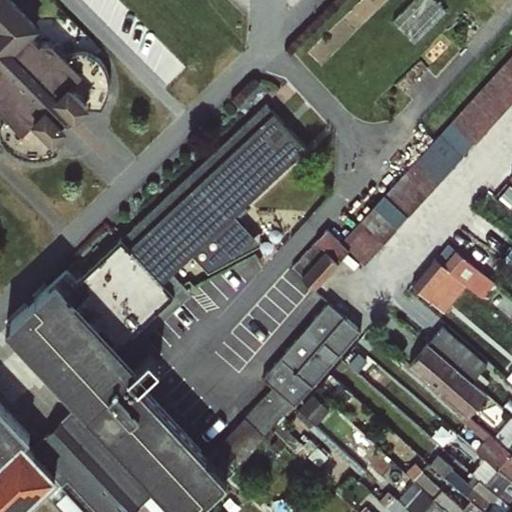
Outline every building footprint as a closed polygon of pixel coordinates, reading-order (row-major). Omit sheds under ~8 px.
[(87,102),(98,106),(107,82),(96,56),(82,48),(62,53),(49,40),(38,40),(31,33),(38,25),(12,0),(0,0),(0,109),(3,113),(0,119),(0,128),(1,134),(18,152),(35,156),(58,144),(51,136),(65,125),(60,118),(66,111),(74,117),(87,102)] [(420,38),(450,3),(446,0),(413,0),(397,19),(420,38)] [(511,51),(340,240),(326,227),(291,267),(313,288),(347,249),(363,262),(511,99),(511,51)] [(73,263),(13,319),(191,511),(198,511),(239,475),(150,379),(174,356),(152,332),(197,291),(177,270),(197,251),(218,274),(262,234),(241,211),(313,145),(271,100),(82,273),(73,263)] [(449,308),(471,281),(487,294),(501,277),(459,244),(424,288),(449,308)] [(298,402),(366,328),(334,298),(266,371),(298,402)] [(511,450),(493,434),(467,412),(486,392),(473,380),(486,361),(445,323),(407,363),(457,407),(454,411),(481,439),(473,448),(487,460),(511,480),(511,450)] [(220,444),(239,461),(294,402),(275,385),(220,444)] [(28,511),(72,473),(106,511),(134,511),(144,503),(66,417),(29,450),(37,430),(0,389),(0,511),(28,511)] [(304,405),(358,452),(369,439),(316,392),(304,405)] [(511,414),(511,413),(493,434),(511,450),(511,414)] [(468,498),(487,511),(511,511),(511,504),(474,472),(465,479),(437,451),(429,463),(468,498)] [(511,480),(487,460),(474,472),(511,504),(511,480)] [(420,488),(448,511),(487,511),(468,498),(463,504),(414,462),(406,470),(420,488)] [(410,511),(448,511),(420,488),(403,505),(410,511)] [(92,511),(76,495),(66,505),(72,511),(92,511)]
